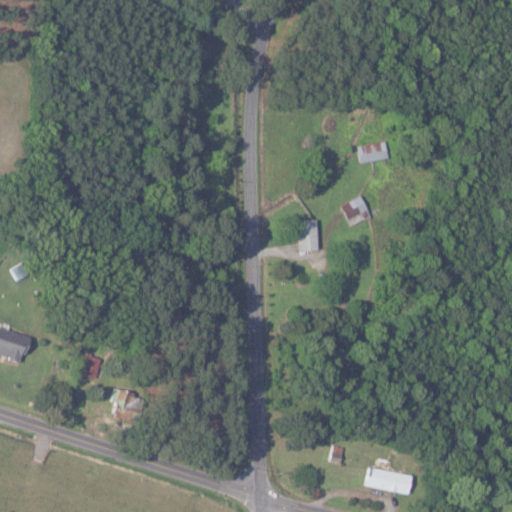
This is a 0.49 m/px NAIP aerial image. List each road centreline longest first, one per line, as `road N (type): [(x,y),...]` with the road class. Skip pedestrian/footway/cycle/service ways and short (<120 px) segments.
road 1 (residential): [(277,0),(256,114),(265,500)]
road 2 (tertiary): [(0,412),(322,511)]
